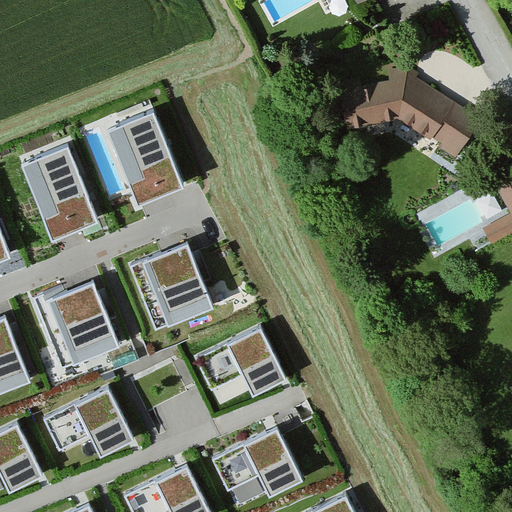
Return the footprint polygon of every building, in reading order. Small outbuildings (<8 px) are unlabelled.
[(400,72),(338,83),(347,129),(398,120),(460,155),(479,121),(400,72)] [(174,176),(149,110),(109,125),(133,191),(174,176)] [(92,215),(64,145),(25,161),(53,231),(92,215)] [(483,229),(491,245),(511,234),(511,169),(511,168),(489,180),(508,216),(483,229)] [(209,295),(185,240),(137,261),(161,315),(209,295)] [(117,339),(93,277),(45,295),(69,357),(117,339)] [(0,384),(26,374),(0,315),(0,314),(0,384)] [(293,374),(271,329),(219,355),(231,381),(258,369),(266,387),(293,374)] [(142,432),(120,388),(68,413),(81,439),(107,427),(116,445),(142,432)] [(49,468),(27,423),(0,436),(0,469),(14,463),(22,481),(49,468)] [(311,472),(289,427),(236,453),(249,479),(276,466),(284,485),(311,472)] [(217,511),(197,470),(144,495),(152,511),(176,511),(183,509),(184,511),(217,511)] [(367,511),(358,493),(318,511),(367,511)]
